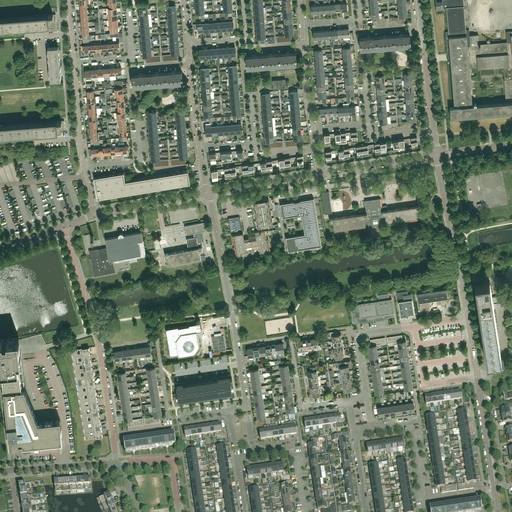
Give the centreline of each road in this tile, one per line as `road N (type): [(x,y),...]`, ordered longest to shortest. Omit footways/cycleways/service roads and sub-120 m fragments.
road 1 (residential): [(246,407),(208,193)]
road 2 (residential): [(112,436),(98,348),(63,225)]
road 3 (tertiary): [(436,156),(468,317)]
road 4 (residential): [(414,436),(424,503),(494,492)]
